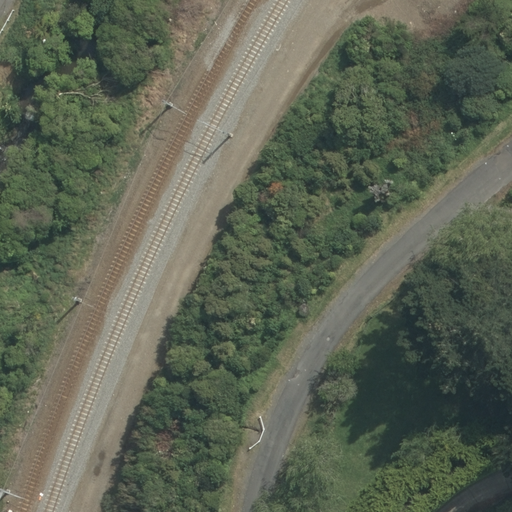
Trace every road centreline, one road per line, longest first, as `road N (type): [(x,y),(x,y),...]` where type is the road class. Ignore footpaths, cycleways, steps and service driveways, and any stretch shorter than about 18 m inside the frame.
road 1 (track): [(91,511),(135,372),(192,232),(327,0)]
road 2 (residential): [(249,511),(276,419),(335,324),(414,230),(511,153)]
